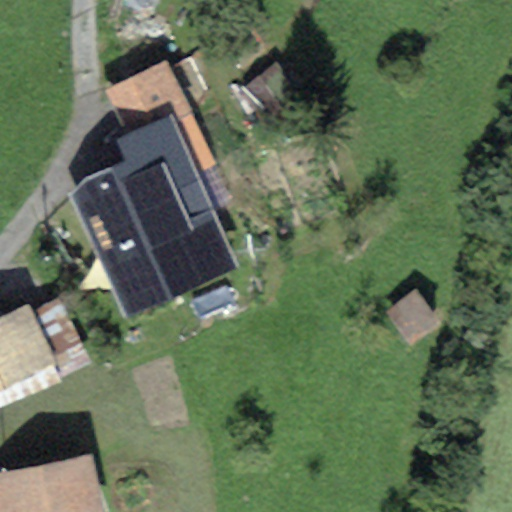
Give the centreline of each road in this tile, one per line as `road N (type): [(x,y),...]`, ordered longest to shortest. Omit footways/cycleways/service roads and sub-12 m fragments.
road 1 (unclassified): [(511,241),(353,318),(235,400),(127,511)]
road 2 (track): [(0,250),(54,190),(86,99),(87,0)]
